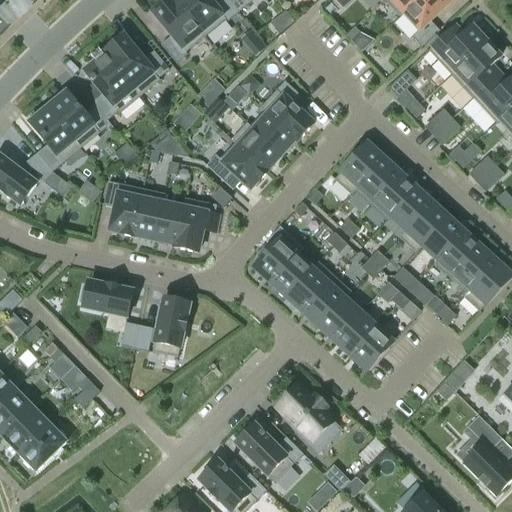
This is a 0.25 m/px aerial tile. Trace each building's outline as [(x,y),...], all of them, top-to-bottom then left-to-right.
[(208,41),(174,0),(173,0),(173,1),(172,0),(169,0),(152,14),(172,38),(161,47),(178,67),(189,58),(188,57),(208,41)] [(240,16),(226,0),(218,0),(212,5),(208,0),(174,0),(208,41),(228,24),(229,25),(240,16)] [(226,0),(240,16),(259,0),(226,0)] [(386,0),(384,2),(385,3),(401,19),(404,16),(403,15),(420,0),(386,0)] [(451,0),(420,0),(403,15),(404,16),(419,32),(412,39),(422,49),(440,33),(430,23),(453,2),(451,0)] [(429,53),(452,77),(487,45),(473,30),(464,38),(455,28),(429,53)] [(355,29),(346,37),(352,43),(360,35),(355,29)] [(243,42),(259,55),(266,47),(250,34),(243,42)] [(105,57),(140,99),(160,82),(159,81),(169,72),(154,54),(143,62),(124,39),(105,54),(106,56),(105,57)] [(452,77),(474,101),(500,77),(491,68),(500,60),(487,45),(452,77)] [(92,105),(95,108),(108,123),(118,114),(119,115),(140,99),(105,57),(85,74),(103,96),(92,105)] [(500,77),(474,101),(496,125),(500,122),(499,121),(511,109),(511,81),(508,86),(500,77)] [(296,142),(295,143),(297,145),(314,126),(294,109),(303,100),(285,84),(260,111),(264,114),(264,113),(296,142)] [(208,89),(200,99),(210,108),(218,99),(208,89)] [(51,108),(48,110),(82,151),(111,127),(108,123),(95,108),(85,117),(66,95),(63,98),(61,95),(49,105),(51,108)] [(228,99),(223,105),(232,113),(237,107),(228,99)] [(405,109),(411,115),(420,107),(414,101),(405,109)] [(420,107),(411,115),(416,121),(425,113),(420,107)] [(49,148),(38,156),(52,174),(82,151),(48,110),(46,112),(43,109),(31,119),(33,122),(30,125),(49,148)] [(446,109),(426,127),(442,146),(463,128),(446,109)] [(511,109),(499,121),(500,122),(511,135),(511,109)] [(209,110),(203,116),(212,124),(217,118),(209,110)] [(264,114),(250,128),(250,129),(281,158),(295,143),(296,142),(264,113),(264,114)] [(250,129),(250,128),(247,125),(231,143),(234,146),(235,145),(267,174),(281,158),(250,129)] [(235,145),(234,146),(219,162),(216,159),(208,168),(225,184),(233,176),(251,192),(258,184),(268,174),(267,174),(235,145)] [(473,146),(464,154),(455,162),(463,171),(481,155),(473,146)] [(352,198),(355,194),(359,190),(358,190),(384,162),(367,147),(335,182),(352,198)] [(450,157),(455,162),(464,154),(458,148),(450,157)] [(152,153),(149,165),(157,166),(160,155),(152,153)] [(42,183),(52,174),(37,156),(26,165),(42,183)] [(489,156),(469,174),(487,193),(506,175),(489,156)] [(0,159),(0,192),(7,198),(7,197),(21,207),(37,187),(0,159)] [(355,194),(371,208),(400,176),(384,162),(358,190),(359,190),(355,194)] [(179,166),(171,165),(169,176),(177,178),(179,166)] [(387,223),(391,220),(390,219),(416,191),(400,176),(371,208),(387,223)] [(134,239),(133,239),(143,192),(109,184),(103,208),(115,210),(110,234),(134,239)] [(224,207),(233,198),(222,188),(213,197),(224,207)] [(390,219),(391,220),(405,233),(406,234),(432,206),(416,191),(390,219)] [(134,239),(154,243),(162,206),(163,206),(165,197),(143,192),(133,239),(134,239)] [(323,198),(317,193),(309,202),(315,207),(323,198)] [(496,202),(502,207),(511,199),(505,193),(496,202)] [(511,200),(511,199),(502,207),(507,213),(511,208),(511,200)] [(184,201),(182,210),(184,210),(175,248),(174,248),(174,250),(198,255),(203,232),(215,234),(218,218),(215,217),(217,208),(184,201)] [(184,210),(182,210),(163,206),(162,206),(154,243),(174,248),(175,248),(184,210)] [(422,248),(448,220),(432,206),(406,234),(405,233),(399,240),(416,256),(423,249),(422,248)] [(296,216),(302,222),(310,213),(304,207),(296,216)] [(464,235),(448,220),(422,248),(423,249),(436,261),(437,262),(438,263),(464,235)] [(346,236),(354,227),(348,221),(340,230),(346,236)] [(359,232),(354,227),(346,236),(351,241),(359,232)] [(327,244),(333,250),(341,241),(335,235),(327,244)] [(438,263),(437,262),(434,266),(450,281),(479,249),(464,235),(438,263)] [(341,241),(333,250),(339,255),(347,246),(341,241)] [(254,270),(271,285),(297,257),(280,242),(254,270)] [(466,296),(495,264),(479,249),(450,281),(465,295),(466,296)] [(369,262),(375,267),(383,258),(377,253),(369,262)] [(297,257),(271,285),(287,300),(312,272),(312,271),(297,257)] [(383,258),(375,267),(381,273),(389,264),(383,258)] [(361,271),(367,276),(375,267),(369,262),(361,271)] [(318,264),(312,271),(312,272),(287,300),(303,315),(335,279),(318,264)] [(511,279),(495,264),(466,296),(465,295),(462,298),(480,314),(511,279)] [(373,282),(381,273),(375,267),(367,276),(373,282)] [(351,294),(335,279),(303,315),(319,329),(348,297),(348,298),(351,294)] [(404,288),(409,294),(418,285),(412,280),(404,288)] [(87,291),(84,290),(80,305),(84,306),(83,310),(127,320),(133,294),(119,291),(119,290),(106,287),(106,288),(89,285),(87,291)] [(418,285),(409,294),(415,299),(423,290),(418,285)] [(13,292),(0,304),(0,313),(5,319),(23,302),(13,292)] [(391,302),(397,308),(405,299),(399,294),(391,302)] [(360,316),(361,316),(364,313),(348,298),(348,297),(319,329),(334,344),(360,316)] [(405,299),(397,308),(402,313),(410,304),(405,299)] [(164,301),(153,355),(178,360),(184,334),(185,334),(188,321),(187,321),(190,306),(164,301)] [(436,316),(442,322),(450,313),(444,307),(436,316)] [(450,313),(442,322),(448,327),(456,318),(450,313)] [(375,329),(361,316),(360,316),(334,344),(350,358),(376,330),(375,329)] [(121,349),(135,352),(140,328),(126,325),(121,349)] [(379,326),(375,329),(376,330),(350,358),(367,373),(396,342),(379,326)] [(36,328),(27,337),(33,342),(41,334),(36,328)] [(153,331),(140,328),(135,352),(148,355),(153,331)] [(44,354),(49,360),(58,351),(53,346),(44,354)] [(58,351),(49,360),(55,365),(64,357),(58,351)] [(0,407),(16,392),(0,375),(0,407)] [(450,379),(445,384),(456,394),(460,389),(450,379)] [(77,388),(83,394),(92,386),(86,380),(77,388)] [(92,386),(83,394),(74,402),(83,411),(100,394),(92,386)] [(301,434),(299,437),(318,457),(330,445),(322,436),(335,423),(324,412),(327,410),(315,398),(313,401),(299,387),(295,392),(294,392),(281,405),(276,410),(301,434)] [(445,387),(441,391),(450,399),(454,395),(445,387)] [(0,437),(2,440),(33,409),(16,392),(0,407),(0,437)] [(2,440),(19,457),(49,427),(33,409),(2,440)] [(501,442),(479,419),(468,430),(484,446),(463,467),(496,499),(511,482),(511,472),(492,452),(501,442)] [(49,427),(19,457),(36,475),(67,445),(49,427)] [(286,440),(277,450),(255,428),(236,446),(275,485),(303,457),(286,440)] [(372,465),(386,447),(376,438),(361,457),(372,465)] [(250,476),(240,486),(218,464),(200,483),(210,493),(209,493),(219,503),(219,502),(228,511),(247,511),(267,493),(250,476)] [(338,472),(329,482),(328,482),(341,494),(344,491),(351,485),(338,472)] [(351,485),(344,491),(353,500),(365,489),(356,480),(351,485)] [(413,506),(423,487),(414,483),(404,501),(413,506)] [(328,486),(320,494),(329,502),(337,494),(328,486)] [(436,511),(423,498),(408,511),(436,511)] [(195,511),(183,499),(178,504),(178,503),(169,511),(195,511)]
